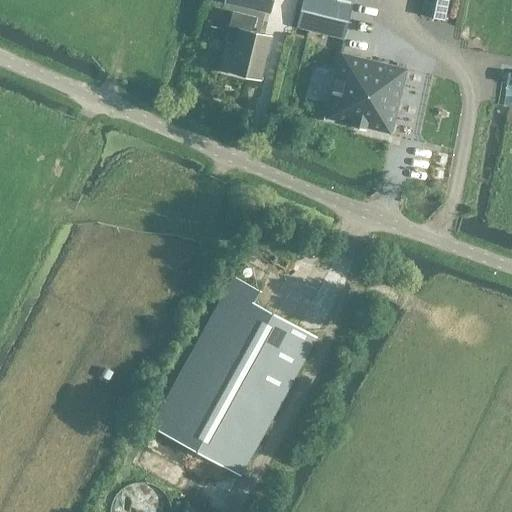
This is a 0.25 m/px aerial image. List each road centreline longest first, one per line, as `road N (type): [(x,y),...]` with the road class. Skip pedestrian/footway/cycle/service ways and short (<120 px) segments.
road 1 (unclassified): [(511,273),(0,64)]
road 2 (track): [(134,0),(138,31),(53,175),(49,199),(202,231),(248,257)]
road 3 (track): [(511,347),(337,269),(373,219)]
